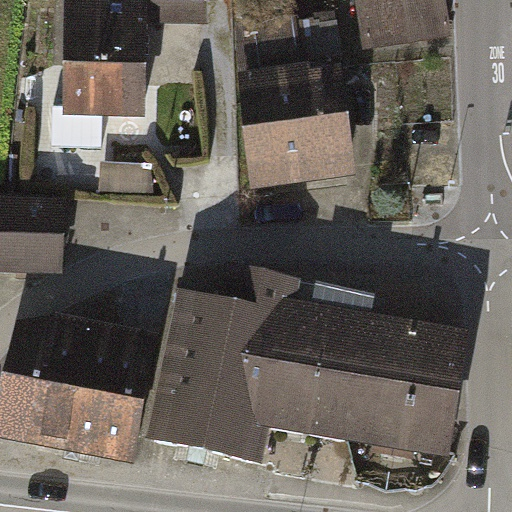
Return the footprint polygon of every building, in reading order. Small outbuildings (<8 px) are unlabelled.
[(64,0),(59,117),(141,119),(144,24),(207,24),(206,0),(64,0)] [(409,44),(402,0),(357,0),(365,51),(409,44)] [(446,0),(402,0),(409,44),(452,37),(446,0)] [(233,24),(239,74),(299,67),(293,16),(233,24)] [(320,19),(299,22),(305,61),(343,55),(338,22),(321,25),(320,19)] [(239,74),(235,75),(249,189),(353,177),(340,68),(307,72),(307,67),(299,67),(239,74)] [(151,166),(99,165),(98,193),(150,195),(151,166)] [(63,200),(0,199),(0,277),(62,278),(63,200)] [(258,466),(265,432),(298,283),(225,267),(217,301),(177,292),(145,442),(258,466)] [(385,301),(298,283),(265,432),(445,466),(468,335),(382,319),(385,301)] [(52,321),(14,330),(0,397),(0,434),(114,457),(128,460),(152,341),(52,321)]
